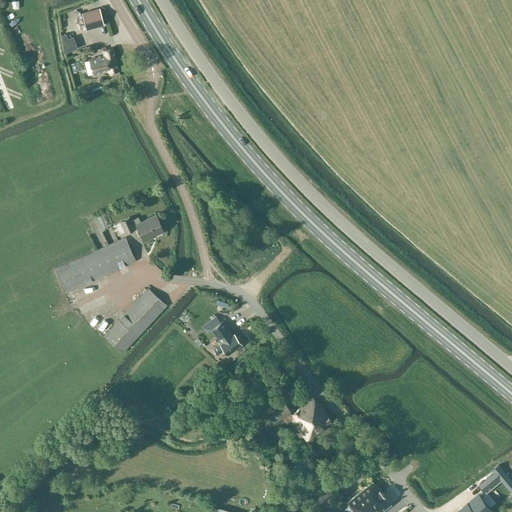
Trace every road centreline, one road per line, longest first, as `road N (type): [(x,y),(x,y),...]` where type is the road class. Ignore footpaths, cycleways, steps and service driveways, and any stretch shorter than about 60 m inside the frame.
road 1 (primary): [(511,393),(280,191),(188,79),(138,0)]
road 2 (unclassified): [(511,366),(303,188),(160,0)]
road 3 (residential): [(424,511),(260,310),(206,281)]
